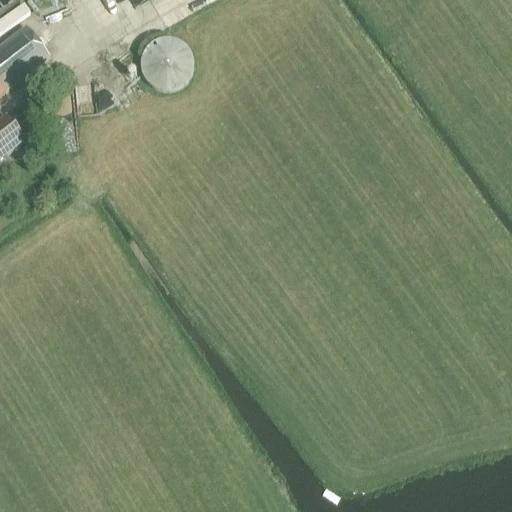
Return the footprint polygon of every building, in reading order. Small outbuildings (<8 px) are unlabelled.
[(0,0),(0,21),(26,0),(0,0)] [(112,0),(112,7),(108,9),(112,18),(143,3),(143,0),(144,0),(209,0),(210,2),(213,0),(112,0)] [(0,101),(50,61),(27,32),(0,53),(0,101)] [(190,53),(187,50),(183,47),(180,45),(175,43),(171,42),(166,42),(162,43),(158,44),(154,46),(150,49),(147,52),(144,56),(143,60),(142,64),(141,69),(142,73),(143,78),(145,82),(147,86),(150,89),(154,92),(158,94),(162,95),(167,96),(172,95),(176,94),(180,93),(184,90),(187,87),(190,84),(192,80),(194,75),(195,71),(195,66),(194,62),(192,57),(190,53)] [(0,165),(25,146),(6,122),(0,126),(0,165)]
